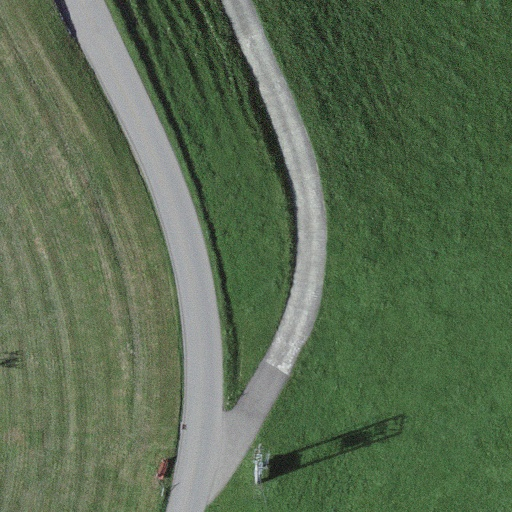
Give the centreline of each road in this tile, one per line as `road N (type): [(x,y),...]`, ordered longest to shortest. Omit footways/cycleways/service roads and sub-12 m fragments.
road 1 (unclassified): [(188,511),(204,445),(208,343),(170,189),(85,0)]
road 2 (track): [(233,0),(307,193),(309,264),(300,314),(263,398),(247,419),(204,445)]
